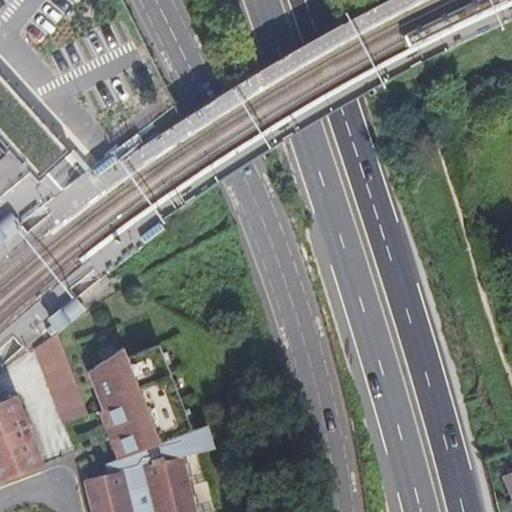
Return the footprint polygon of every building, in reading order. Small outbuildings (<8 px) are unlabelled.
[(0,147),(0,165),(9,158),(0,147)] [(110,165),(105,158),(85,173),(90,180),(110,165)] [(0,245),(29,219),(20,209),(0,227),(0,245)] [(158,232),(153,225),(133,240),(139,247),(158,232)] [(89,301),(82,292),(59,312),(66,321),(89,301)] [(64,324),(53,312),(40,323),(52,335),(64,324)] [(56,428),(81,418),(51,338),(50,336),(28,351),(56,428)] [(189,511),(177,459),(205,452),(198,429),(187,433),(154,347),(121,359),(118,349),(81,374),(113,460),(114,461),(160,443),(164,452),(160,454),(162,462),(157,463),(156,459),(145,461),(145,466),(137,467),(147,511),(189,511)] [(0,482),(36,469),(9,398),(0,401),(0,482)] [(162,462),(160,454),(164,452),(160,443),(114,461),(113,460),(99,465),(102,476),(116,473),(125,511),(147,511),(137,467),(145,466),(145,461),(156,459),(157,463),(162,462)] [(83,481),(89,511),(125,511),(116,473),(102,476),(83,481)] [(511,511),(511,476),(499,480),(510,511),(511,511)]
